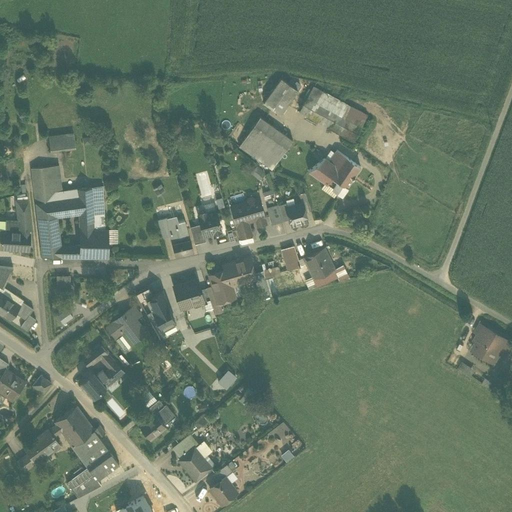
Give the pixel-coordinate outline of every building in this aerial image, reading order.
[(263,102),(279,114),(297,89),(281,78),(263,102)] [(300,112),(352,140),(366,116),(313,87),(300,112)] [(267,166),(271,169),(292,140),(259,116),(239,146),(258,159),(267,166)] [(48,136),(50,149),(74,145),(73,133),(48,136)] [(308,171),(327,184),(346,156),(337,150),(330,159),(330,162),(325,158),(308,171)] [(360,166),(346,156),(327,184),(341,194),(360,166)] [(34,190),(35,203),(63,199),(62,191),(59,165),(31,168),(34,190)] [(94,229),(105,229),(102,186),(91,187),(92,194),(94,229)] [(62,191),(63,199),(70,198),(78,196),(92,194),(91,187),(62,191)] [(80,229),(94,229),(92,194),(78,196),(79,213),(80,229)] [(70,198),(72,214),(79,213),(78,196),(70,198)] [(35,203),(37,219),(57,216),(72,214),(70,198),(63,199),(35,203)] [(255,220),(257,226),(266,223),(258,199),(254,200),(253,198),(252,198),(248,199),(247,200),(248,202),(231,206),(236,225),(248,222),(255,220)] [(28,230),(31,230),(28,201),(16,201),(18,221),(19,230),(28,230)] [(308,201),(302,203),(305,213),(311,211),(308,201)] [(280,211),(283,221),(289,219),(286,208),(287,207),(286,203),(278,205),(280,211)] [(289,219),(291,225),(299,223),(307,221),(305,213),(302,203),(287,207),(286,208),(289,219)] [(267,208),(269,216),(275,214),(274,213),(280,211),(278,205),(267,208)] [(200,224),(204,236),(205,236),(205,235),(213,233),(221,231),(215,210),(205,213),(205,212),(203,211),(200,212),(200,214),(199,214),(198,215),(200,224)] [(275,214),(269,216),(271,224),(283,221),(280,211),(274,213),(275,214)] [(61,247),(57,216),(37,219),(42,256),(62,256),(61,247)] [(193,253),(190,239),(185,221),(175,224),(173,217),(167,218),(171,235),(169,236),(172,244),(171,244),(175,257),(193,253)] [(158,220),(162,237),(169,236),(171,235),(167,218),(158,220)] [(18,221),(5,221),(5,231),(20,233),(19,230),(18,221)] [(236,225),(240,237),(251,234),(248,222),(236,225)] [(190,227),(195,244),(206,241),(204,236),(200,224),(190,227)] [(108,229),(108,243),(118,243),(118,229),(108,228),(108,229)] [(81,257),(108,257),(108,243),(108,229),(105,229),(94,229),(80,229),(81,245),(81,257)] [(19,230),(20,233),(5,231),(1,231),(1,248),(28,250),(28,230),(19,230)] [(73,257),(81,257),(81,245),(72,246),(73,257)] [(281,249),(287,270),(300,266),(298,259),(294,245),(281,249)] [(312,277),(313,279),(334,269),(335,269),(325,247),(302,257),(305,264),(312,277)] [(224,264),(226,270),(230,286),(231,286),(238,284),(254,279),(255,279),(254,273),(249,257),(224,264)] [(0,286),(3,288),(4,285),(12,267),(0,265),(0,286)] [(335,269),(334,269),(338,276),(340,281),(348,279),(348,278),(350,277),(349,275),(347,276),(342,265),(335,269)] [(317,287),(338,276),(334,269),(313,279),(317,287)] [(235,297),(235,296),(231,286),(230,286),(226,270),(210,275),(209,277),(212,286),(217,302),(235,297)] [(254,279),(259,297),(269,294),(262,271),(254,273),(255,279),(254,279)] [(57,277),(58,289),(71,287),(69,276),(57,277)] [(309,289),(317,287),(313,279),(312,277),(304,280),(309,289)] [(174,286),(179,304),(192,300),(193,304),(202,301),(203,301),(199,289),(196,279),(174,286)] [(238,284),(231,286),(235,296),(241,294),(238,284)] [(3,288),(0,286),(0,292),(12,300),(13,299),(20,304),(22,301),(24,298),(4,285),(3,288)] [(212,286),(206,287),(213,308),(214,313),(220,311),(217,302),(212,286)] [(202,301),(205,310),(213,308),(206,287),(199,289),(203,301),(202,301)] [(136,295),(140,303),(145,300),(145,299),(150,296),(146,289),(136,295)] [(150,296),(145,299),(145,300),(152,311),(156,319),(162,329),(174,322),(169,312),(162,290),(150,296)] [(0,312),(3,315),(4,314),(13,301),(12,300),(0,292),(0,312)] [(13,299),(12,300),(13,301),(4,314),(11,319),(16,313),(21,304),(20,304),(13,299)] [(16,313),(25,319),(26,320),(30,314),(34,309),(22,301),(20,304),(21,304),(16,313)] [(133,307),(128,310),(134,318),(139,315),(133,307)] [(122,331),(131,343),(145,332),(134,318),(128,310),(107,327),(115,337),(122,331)] [(152,311),(146,314),(150,322),(156,319),(152,311)] [(36,318),(30,314),(26,320),(25,319),(20,326),(28,331),(36,318)] [(473,349),(484,356),(489,348),(498,353),(502,346),(507,349),(511,343),(480,325),(478,329),(483,332),(481,336),(473,349)] [(32,347),(36,352),(40,348),(36,344),(32,347)] [(82,360),(88,368),(100,359),(108,354),(101,346),(82,360)] [(502,346),(498,353),(503,356),(507,349),(502,346)] [(493,361),(498,353),(489,348),(484,356),(493,361)] [(100,359),(109,370),(116,363),(108,354),(100,359)] [(9,364),(0,357),(0,373),(1,374),(5,368),(9,364)] [(461,360),(458,368),(470,374),(474,366),(461,360)] [(98,378),(106,387),(124,372),(116,363),(109,370),(98,378)] [(0,375),(0,391),(6,396),(13,401),(25,382),(5,368),(1,374),(0,375)] [(226,388),(237,376),(229,368),(217,380),(226,388)] [(81,383),(94,398),(106,387),(98,378),(93,372),(81,383)] [(32,385),(43,393),(51,383),(41,375),(32,385)] [(244,393),(239,400),(247,405),(255,392),(242,383),(238,389),(244,393)] [(147,408),(152,414),(154,413),(155,413),(164,406),(163,405),(158,399),(147,408)] [(164,406),(155,413),(164,425),(175,416),(165,404),(163,405),(164,406)] [(54,422),(56,424),(60,430),(72,446),(94,430),(76,406),(54,422)] [(166,427),(164,425),(155,413),(154,413),(152,414),(138,426),(150,440),(166,427)] [(56,424),(49,430),(52,436),(60,430),(56,424)] [(94,430),(99,437),(105,433),(99,425),(94,430)] [(60,446),(52,436),(49,430),(47,429),(23,446),(26,451),(35,462),(47,453),(46,450),(49,448),(52,452),(60,446)] [(72,446),(87,467),(97,480),(119,464),(99,437),(94,430),(72,446)] [(172,448),(180,458),(194,447),(198,444),(190,434),(172,448)] [(211,467),(210,467),(201,456),(194,447),(180,458),(179,460),(195,480),(211,467)] [(281,454),(286,461),(294,455),(289,448),(281,454)] [(35,462),(26,451),(15,459),(24,470),(35,462)] [(205,453),(201,456),(210,467),(214,464),(205,453)] [(212,475),(217,482),(224,476),(225,477),(232,471),(226,464),(212,475)] [(101,485),(97,480),(87,467),(66,482),(74,492),(77,497),(90,491),(101,485)] [(209,488),(221,504),(237,492),(225,477),(224,476),(217,482),(209,488)] [(64,495),(67,502),(77,497),(74,492),(70,494),(69,492),(64,495)] [(150,511),(143,496),(120,508),(122,511),(150,511)]
